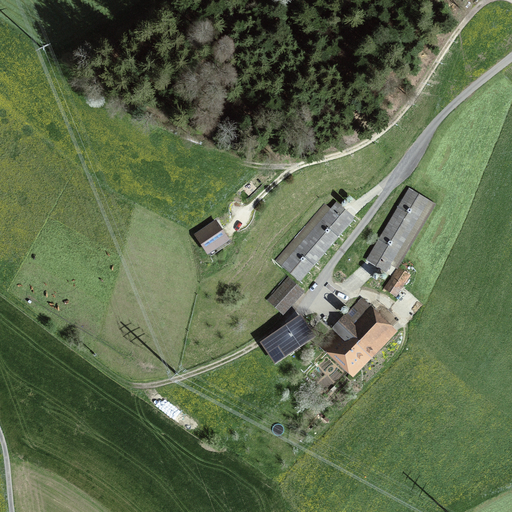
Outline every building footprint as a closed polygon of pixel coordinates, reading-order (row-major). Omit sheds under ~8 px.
[(407,188),(366,259),(388,272),(392,266),(397,269),(435,204),(407,188)] [(324,203),(275,260),(299,281),(353,218),(333,201),(329,207),(324,203)] [(196,235),(207,250),(225,237),(215,221),(196,235)] [(399,268),(387,287),(394,292),(406,274),(399,268)] [(269,299),(282,311),(302,289),(289,277),(269,299)] [(348,315),(347,315),(337,326),(345,334),(330,349),(352,369),(391,327),(363,300),(348,315)] [(265,346),(275,360),(313,334),(303,320),(265,346)]
